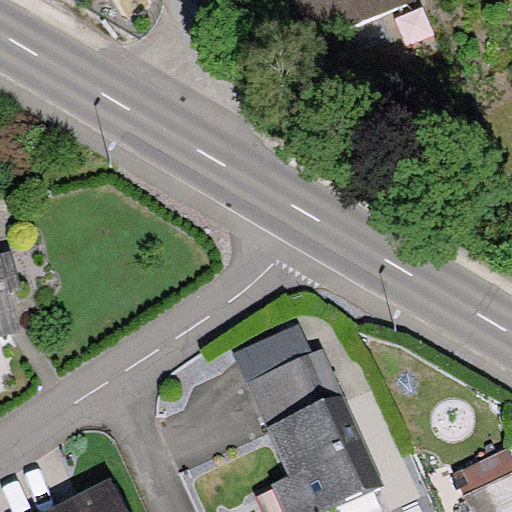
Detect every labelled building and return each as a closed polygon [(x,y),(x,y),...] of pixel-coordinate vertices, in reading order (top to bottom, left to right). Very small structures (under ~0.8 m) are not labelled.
[(412,0),(303,0),(322,44),(415,5),(412,0)] [(0,268),(0,341),(18,337),(2,278),(0,268)] [(283,511),(328,511),(386,487),(325,350),(312,355),(300,328),(235,357),(265,424),(288,479),(272,486),(283,511)] [(453,474),(471,511),(511,511),(511,460),(506,449),(453,474)] [(256,457),(204,477),(217,511),(227,511),(271,496),(256,457)] [(125,511),(108,479),(44,511),(125,511)]
